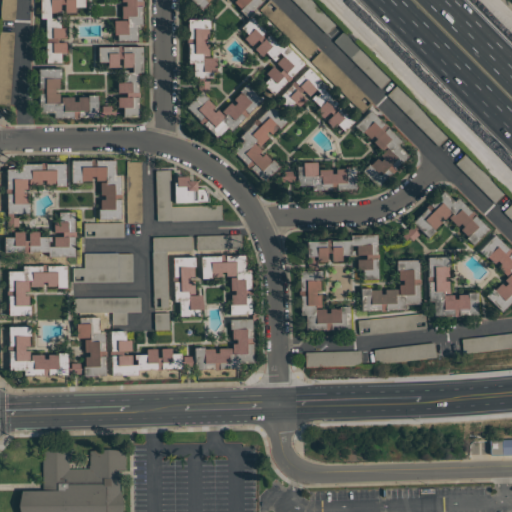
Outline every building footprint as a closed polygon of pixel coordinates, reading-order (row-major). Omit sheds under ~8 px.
[(16,0),(15,19),(0,19),(1,0),(16,0)] [(45,62),(45,42),(44,42),(44,38),(45,38),(45,18),(40,18),(40,0),(84,0),(84,7),(75,7),(75,12),(64,12),(64,4),(60,4),(60,12),(50,12),(50,18),(55,18),(55,15),(60,15),(60,27),(66,27),(66,38),(57,38),(57,42),(66,42),(66,52),(61,52),(61,62),(45,62)] [(127,20),(127,18),(121,18),(121,6),(125,6),(125,2),(121,2),(121,0),(143,0),(143,6),(141,6),(141,25),(137,25),(137,40),(117,41),(117,34),(114,34),(114,20),(127,20)] [(202,10),(191,0),(260,0),(262,1),(246,17),(239,10),(241,9),(234,2),(235,0),(209,0),(207,2),(208,3),(202,10)] [(307,57),(259,9),(268,0),(270,0),(317,47),(307,57)] [(326,34),(292,0),(313,0),(336,23),(326,34)] [(273,94),(262,84),(269,77),(265,73),(272,66),(279,72),(282,69),(275,63),(282,56),(279,52),(275,56),(277,58),(274,61),(265,52),(261,56),(254,49),(260,42),(257,39),(251,46),(243,38),(247,34),(241,28),(251,17),(265,31),(266,30),(269,34),(283,48),(286,45),(304,63),(290,77),(291,78),(288,81),(287,80),(273,94)] [(188,63),(188,43),(187,43),(187,38),(188,38),(188,19),(210,19),(210,29),(208,29),(208,39),(204,39),(204,43),(208,43),(208,57),(216,57),(216,71),(213,71),(213,77),(203,77),(203,81),(209,81),(209,90),(198,90),(198,78),(193,78),(193,63),(188,63)] [(0,31),(14,32),(9,104),(0,103),(0,31)] [(333,41),(343,31),(391,78),(380,88),(333,41)] [(98,61),(98,47),(117,47),(117,45),(123,45),(123,46),(142,46),(142,73),(138,73),(138,92),(139,92),(139,97),(138,97),(138,117),(118,117),(118,116),(98,116),(98,117),(78,117),(78,119),(73,119),(73,117),(54,117),(54,113),(39,113),(39,93),(37,93),(37,88),(39,88),(39,68),(61,68),(61,78),(59,78),(59,88),(55,88),(55,93),(59,93),(59,102),(61,102),(61,97),(73,97),(73,101),(78,101),(78,97),(88,97),(88,95),(98,95),(97,111),(102,111),(102,106),(111,106),(111,111),(117,111),(117,112),(123,112),(123,107),(118,107),(118,97),(126,97),(126,92),(117,92),(117,82),(122,82),(123,70),(127,70),(127,72),(132,72),(132,67),(122,67),(122,58),(118,58),(118,67),(107,67),(107,61),(98,61)] [(310,61),(321,51),(372,102),(362,112),(310,61)] [(288,109),(277,98),(308,67),(327,86),(323,89),(337,103),(338,103),(341,106),(340,107),(354,121),(343,131),(337,124),(333,128),(326,121),(332,114),(329,112),(323,118),(315,110),(320,106),(311,98),(314,95),(316,97),(319,93),(316,89),(309,96),(302,90),(299,93),(306,99),(298,106),(294,102),(288,109)] [(261,99),(248,113),(249,114),(245,118),(244,117),(231,131),(227,127),(217,137),(203,124),(202,125),(199,121),(200,120),(186,107),(201,90),(209,98),(207,99),(214,106),(211,109),(214,112),(217,109),(220,112),(230,102),(233,105),(236,102),(233,99),(240,92),(239,91),(246,84),(261,99)] [(387,95),(397,84),(448,136),(437,146),(387,95)] [(232,151),(243,140),(239,137),(253,123),(258,127),(261,124),(257,120),(271,106),(286,121),(279,128),(278,127),(271,134),(268,131),(265,134),(268,137),(258,147),(261,150),(258,153),(261,156),(264,153),(271,160),(272,159),(279,166),(263,182),(250,168),(249,169),(245,165),(246,165),(232,151)] [(408,156),(395,169),(395,170),(392,173),(391,173),(377,187),(361,171),(369,164),(370,165),(376,158),(380,161),(383,158),(380,155),(383,152),(373,142),(376,139),(373,135),(370,139),(363,131),(361,133),(354,126),(370,110),(384,124),(385,123),(389,126),(387,128),(401,141),(398,145),(408,156)] [(465,153),(505,193),(494,203),(455,163),(465,153)] [(98,219),(98,209),(100,209),(100,199),(104,199),(104,194),(100,194),(100,182),(105,182),(105,180),(96,180),(96,176),(91,176),(91,180),(81,180),(81,182),(72,182),(71,160),(91,160),(91,159),(95,159),(95,160),(115,160),(115,174),(120,174),(120,194),(121,194),(121,199),(120,199),(120,219),(98,219)] [(126,161),(141,161),(141,223),(127,223),(126,161)] [(317,162),(317,169),(331,169),(331,174),(335,174),(335,169),(345,169),(345,167),(355,167),(355,190),(336,190),(336,191),(331,191),(331,190),(312,190),(312,185),(297,186),(297,166),(302,166),(302,162),(317,162)] [(65,164),(65,186),(55,186),(55,184),(45,184),(45,180),(41,180),(41,184),(28,184),(28,179),(27,179),(27,189),(23,189),(23,193),(27,193),(27,203),(29,203),(29,213),(13,213),(13,217),(18,217),(18,226),(13,226),(13,231),(7,231),(7,194),(6,194),(6,189),(7,189),(7,169),(21,169),(21,164),(41,164),(41,170),(45,170),(45,164),(65,164)] [(157,221),(155,170),(170,170),(171,206),(221,205),(222,220),(172,221),(171,220),(157,221)] [(174,203),(174,182),(176,182),(176,176),(188,176),(188,181),(196,180),(196,189),(204,189),(206,191),(207,194),(207,196),(208,198),(208,202),(174,203)] [(488,229),(473,245),(466,238),(467,236),(460,229),(463,226),(460,223),(457,226),(448,217),(452,213),(450,212),(444,219),(441,216),(437,219),(440,222),(434,229),(435,231),(428,238),(421,231),(412,240),(408,237),(405,240),(402,236),(414,224),(412,223),(426,208),(425,207),(429,204),(430,205),(443,191),(454,201),(457,198),(471,212),(472,211),(476,214),(474,215),(488,229)] [(74,256),(48,257),(48,252),(28,252),(28,253),(24,253),(24,252),(4,252),(4,237),(13,237),(13,231),(24,231),(24,240),(28,240),(28,231),(38,231),(38,236),(51,236),(51,241),(48,241),(48,246),(54,246),(53,236),(62,236),(62,232),(53,232),(53,222),(59,222),(59,212),(74,212),(74,231),(74,236),(74,256)] [(123,222),(123,237),(84,238),(84,223),(123,222)] [(196,235),(240,234),(241,249),(197,250),(196,235)] [(300,271),(308,271),(308,257),(307,257),(306,241),(326,241),(326,239),(330,239),(330,240),(350,240),(350,235),(377,235),(377,254),(378,254),(378,259),(377,259),(377,279),(363,279),(363,269),(357,269),(357,259),(365,259),(365,255),(356,255),(356,245),(351,245),(351,250),(354,250),(354,255),(341,255),(342,261),(331,261),(331,252),(327,252),(327,261),(317,261),(317,270),(321,270),(321,282),(320,282),(320,290),(316,290),(316,295),(320,295),(320,307),(315,307),(315,309),(325,309),(325,313),(330,313),(330,308),(339,308),(339,306),(349,306),(350,329),(330,329),(330,330),(325,330),(325,329),(306,329),(306,315),(300,315),(300,295),(298,295),(298,291),(300,290),(300,271)] [(511,300),(501,312),(485,296),(492,288),(494,290),(501,283),(504,286),(507,283),(504,280),(511,273),(510,272),(506,275),(497,267),(500,263),(497,260),(494,263),(486,256),(485,257),(479,251),(494,235),(508,249),(509,248),(511,251),(511,252),(511,300)] [(191,251),(166,251),(168,308),(153,308),(151,252),(152,252),(152,237),(191,236),(191,251)] [(132,282),(72,282),(72,268),(84,268),(84,252),(117,252),(117,253),(132,253),(132,282)] [(235,276),(225,276),(225,272),(221,272),(221,276),(211,276),(211,278),(201,278),(201,256),(220,256),(220,255),(225,255),(225,256),(244,255),(245,270),(250,270),(250,289),(252,289),(252,294),(251,294),(251,314),(229,315),(229,304),(231,304),(230,294),(235,294),(234,290),(230,290),(230,277),(235,277),(235,276)] [(173,257),(194,256),(195,266),(193,266),(194,276),(189,276),(189,281),(194,281),(194,294),(189,294),(189,295),(202,295),(202,309),(198,309),(199,315),(179,316),(179,301),(174,301),(173,282),(172,282),(172,277),(173,277),(173,257)] [(428,301),(428,281),(426,282),(426,277),(428,277),(428,257),(449,256),(449,266),(448,266),(448,276),(444,276),(444,281),(448,281),(449,293),(443,293),(443,295),(453,295),(453,299),(458,299),(457,294),(467,294),(467,292),(478,292),(478,315),(458,315),(458,316),(453,316),(453,315),(434,315),(434,301),(428,301)] [(418,260),(418,279),(420,279),(420,284),(419,284),(419,304),(405,304),(405,309),(385,310),(385,311),(381,311),(381,310),(361,310),(360,288),(370,288),(370,290),(380,289),(380,294),(385,294),(385,289),(397,289),(397,294),(399,294),(399,285),(403,284),(403,279),(399,280),(398,270),(396,270),(396,260),(418,260)] [(8,314),(8,296),(7,296),(7,291),(8,291),(8,271),(22,271),(22,265),(42,265),(42,264),(47,264),(47,266),(66,266),(66,288),(57,288),(57,286),(47,286),(47,282),(42,282),(42,286),(30,286),(30,281),(29,281),(29,291),(24,291),(24,295),(29,295),(29,305),(30,305),(30,314),(8,314)] [(111,312),(72,312),(72,297),(140,297),(140,312),(126,312),(126,324),(112,324),(111,312)] [(168,312),(169,329),(154,330),(153,313),(168,312)] [(357,320),(424,313),(426,327),(359,335),(357,320)] [(76,324),(79,323),(79,317),(99,317),(99,332),(104,332),(104,351),(106,351),(106,356),(104,356),(105,375),(83,376),(83,373),(67,373),(67,375),(48,375),(48,376),(43,376),(43,375),(24,375),(23,370),(9,370),(8,351),(7,351),(7,346),(8,345),(8,326),(30,326),(31,336),(29,336),(29,346),(24,346),(25,350),(29,350),(29,360),(31,360),(30,355),(43,354),(43,359),(48,359),(47,354),(57,354),(57,353),(67,353),(67,368),(71,368),(71,363),(80,363),(80,368),(83,368),(83,366),(85,366),(84,356),(88,356),(88,352),(84,352),(84,339),(89,339),(89,337),(76,338),(76,324)] [(230,319),(252,319),(252,338),(254,338),(254,343),(252,343),(252,363),(238,363),(238,368),(219,369),(219,370),(214,370),(214,369),(194,369),(194,366),(181,367),(181,368),(161,369),(161,370),(157,370),(157,369),(137,369),(137,375),(111,375),(111,355),(109,355),(109,351),(111,351),(110,331),(125,331),(125,340),(131,340),(131,350),(122,350),(122,355),(131,355),(131,364),(137,364),(137,359),(134,359),(134,354),(146,354),(146,349),(156,348),(156,357),(161,357),(161,348),(171,348),(171,353),(181,353),(181,361),(183,361),(183,356),(192,356),(192,361),(194,361),(194,347),(203,347),(203,349),(214,348),(214,353),(218,352),(218,348),(231,348),(231,353),(232,353),(232,343),(236,343),(236,339),(232,339),(232,329),(230,329),(230,319)] [(511,332),(511,347),(463,353),(461,339),(511,332)] [(373,349),(434,342),(436,357),(375,364),(373,349)] [(360,350),(361,365),(305,367),(305,352),(360,350)] [(511,439),(491,440),(491,455),(511,453),(511,439)] [(119,451),(119,492),(122,492),(122,511),(19,511),(18,506),(21,491),(42,491),(42,450),(68,451),(68,469),(88,469),(88,465),(89,465),(89,450),(107,449),(119,451)]
